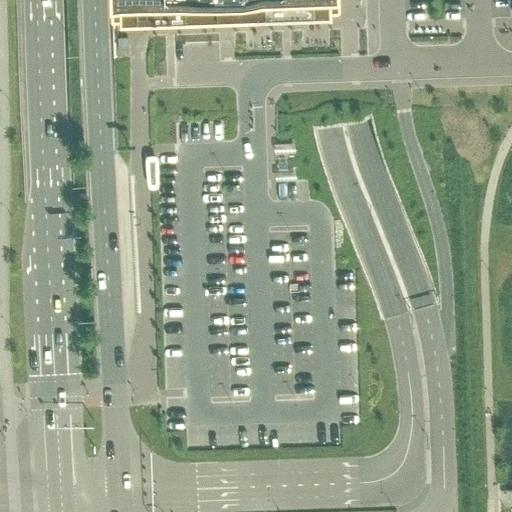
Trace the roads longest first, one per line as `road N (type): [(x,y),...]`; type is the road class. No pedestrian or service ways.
road 1 (secondary): [(119,511),(97,0)]
road 2 (secondary): [(39,0),(60,511)]
